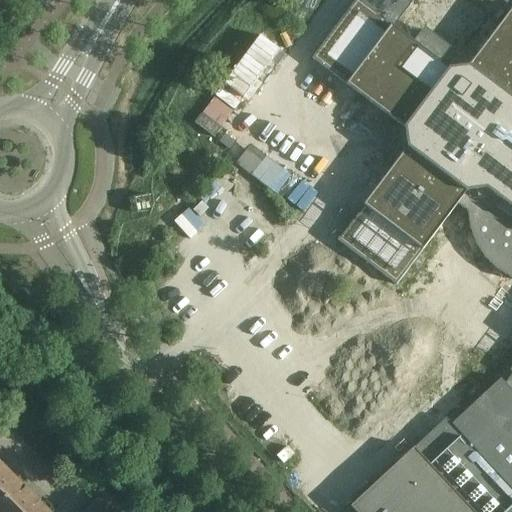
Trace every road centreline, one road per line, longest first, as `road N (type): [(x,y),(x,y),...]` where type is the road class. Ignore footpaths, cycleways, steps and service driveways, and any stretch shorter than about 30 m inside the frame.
road 1 (residential): [(41,202),(112,335),(128,355),(164,361)]
road 2 (secondary): [(43,116),(122,0)]
